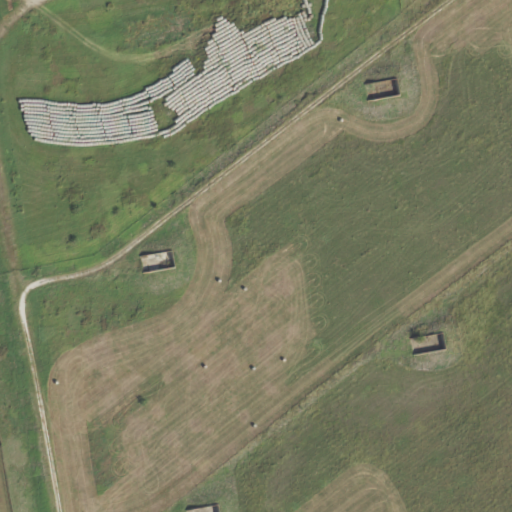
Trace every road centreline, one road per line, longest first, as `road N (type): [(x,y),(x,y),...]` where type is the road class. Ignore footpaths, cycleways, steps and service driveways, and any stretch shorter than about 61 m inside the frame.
road 1 (track): [(16,287),(95,262),(458,0)]
road 2 (track): [(511,242),(339,371),(124,511)]
road 3 (track): [(59,511),(0,155)]
